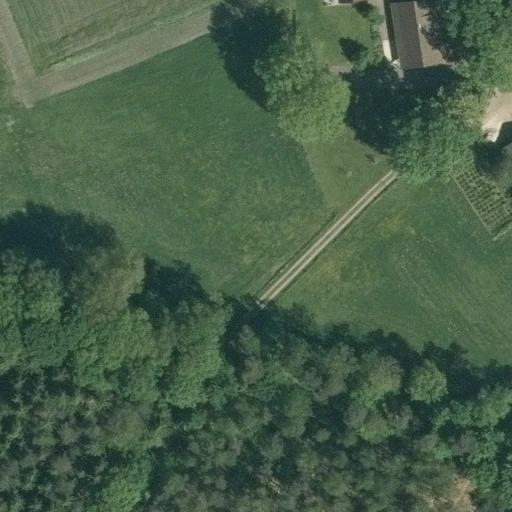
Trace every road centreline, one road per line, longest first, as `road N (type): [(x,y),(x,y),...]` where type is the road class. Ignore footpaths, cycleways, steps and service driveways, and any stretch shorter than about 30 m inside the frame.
road 1 (track): [(227,343),(410,160),(511,74)]
road 2 (track): [(0,301),(97,327),(205,373)]
road 3 (track): [(127,511),(205,373)]
